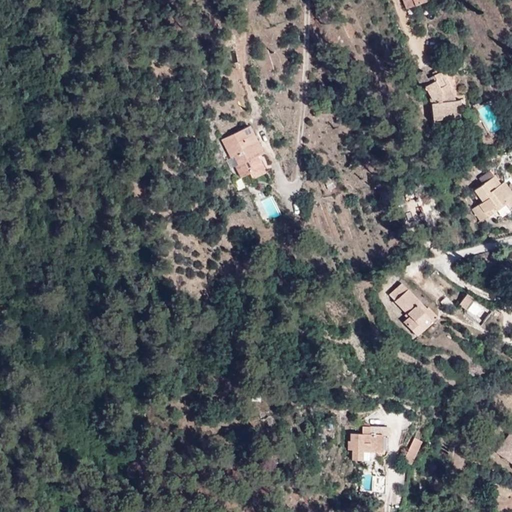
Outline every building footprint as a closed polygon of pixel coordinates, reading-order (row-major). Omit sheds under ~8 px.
[(392,0),(398,15),(406,11),(401,0),(392,0)] [(401,0),(406,11),(418,7),(415,0),(401,0)] [(440,120),(441,124),(457,121),(453,104),(443,107),(441,96),(447,92),(435,73),(427,78),(429,82),(423,86),(418,77),(411,82),(422,97),(423,96),(428,103),(432,121),(440,120)] [(453,104),(455,104),(447,92),(441,96),(443,107),(453,104)] [(453,104),(457,121),(462,120),(458,103),(455,104),(453,104)] [(220,158),(229,176),(232,175),(237,183),(234,185),(240,196),(248,192),(250,197),(263,191),(254,175),(260,172),(246,145),(220,158)] [(501,200),(503,204),(511,197),(511,198),(511,177),(510,175),(507,179),(497,164),(485,171),(489,177),(481,183),(483,186),(480,188),(484,193),(486,191),(489,195),(479,203),(487,215),(494,210),(491,206),(495,203),(495,204),(501,200)] [(232,175),(229,176),(224,179),(229,188),(234,185),(237,183),(232,175)] [(441,293),(447,287),(441,280),(435,286),(441,293)] [(417,336),(437,317),(427,307),(426,309),(401,283),(389,295),(410,316),(404,323),(417,336)] [(465,309),(473,298),(466,294),(459,305),(465,309)] [(347,440),(345,440),(345,449),(348,449),(348,459),(359,459),(359,451),(366,451),(379,451),(379,433),(384,433),(384,426),(359,426),(359,433),(347,433),(347,440)] [(511,461),(511,432),(509,432),(496,451),(511,463),(511,461)] [(400,459),(407,463),(417,440),(410,437),(400,459)]
